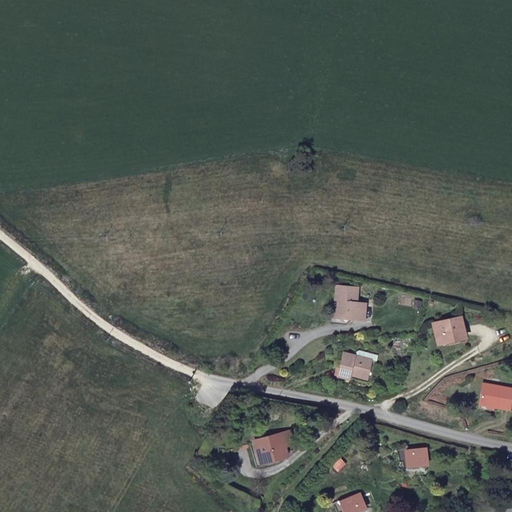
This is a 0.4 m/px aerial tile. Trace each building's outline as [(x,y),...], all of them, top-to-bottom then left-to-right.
[(363,291),(341,289),(340,303),(343,304),(342,314),(339,314),(338,323),(347,324),(351,327),(356,321),(360,321),(360,325),(370,327),(371,308),(362,308),(363,291)] [(460,336),(464,335),(461,323),(436,330),(441,351),(450,348),(461,345),(460,336)] [(466,334),(464,335),(460,336),(461,345),(450,348),(451,352),(470,347),(466,334)] [(362,354),(360,360),(377,364),(382,365),(383,361),(362,354)] [(377,364),(360,360),(347,356),(342,379),(352,382),(353,379),(355,375),(372,380),(377,364)] [(355,375),(353,379),(370,384),(372,380),(355,375)] [(507,414),(510,400),(510,395),(480,391),(476,413),(483,413),(484,411),(492,412),(492,415),(507,417),(507,414)] [(286,428),(255,439),(262,459),(281,452),(277,442),(289,438),(286,428)] [(216,453),(251,441),(247,429),(212,440),(216,453)] [(277,442),(281,452),(282,457),(289,438),(277,442)] [(262,459),(255,439),(251,441),(258,465),(282,457),(281,452),(262,459)] [(411,455),(388,459),(390,475),(414,471),(411,455)]
